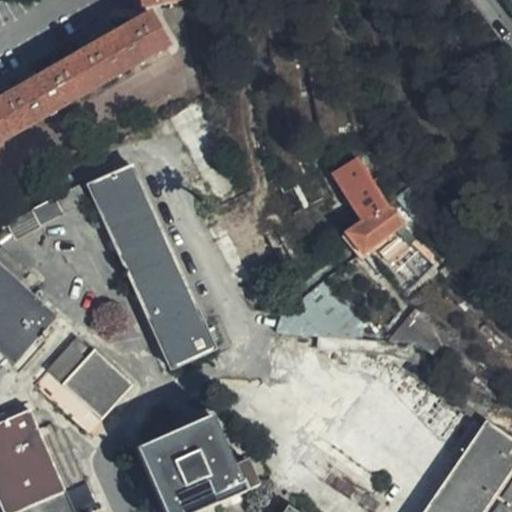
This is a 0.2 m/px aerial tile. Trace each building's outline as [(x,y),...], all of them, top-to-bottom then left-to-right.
[(0,142),(165,45),(147,14),(0,100),(0,142)] [(362,221),(389,202),(358,155),(331,173),(362,221)] [(206,344),(136,166),(95,182),(165,360),(206,344)] [(81,185),(33,211),(42,226),(90,201),(81,185)] [(346,232),(360,253),(403,222),(389,202),(362,221),(346,232)] [(42,226),(33,211),(10,223),(18,238),(42,226)] [(56,316),(0,265),(0,351),(13,364),(56,316)] [(133,385),(93,351),(63,386),(103,421),(133,385)] [(73,511),(25,412),(0,423),(0,499),(6,511),(73,511)] [(203,511),(258,491),(246,462),(235,466),(215,419),(136,452),(161,511),(203,511)] [(485,511),(511,473),(511,444),(484,425),(424,511),(485,511)]
